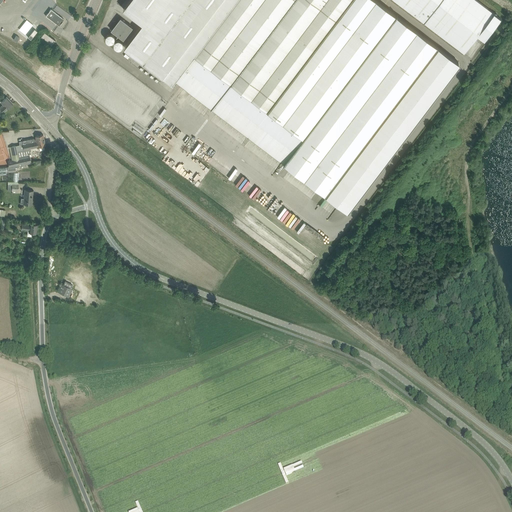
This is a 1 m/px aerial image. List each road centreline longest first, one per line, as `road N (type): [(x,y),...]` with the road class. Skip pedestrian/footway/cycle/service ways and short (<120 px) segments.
road 1 (tertiary): [(511,478),(465,427),(367,356),(132,262),(105,231),(95,204)]
road 2 (track): [(511,418),(468,221),(467,171),(479,131),(511,89)]
road 3 (unclassified): [(91,511),(54,420),(42,358),(43,235),(56,216)]
road 4 (tertiary): [(47,124),(96,0)]
road 5 (unknown): [(163,99),(140,127),(130,126),(65,75)]
